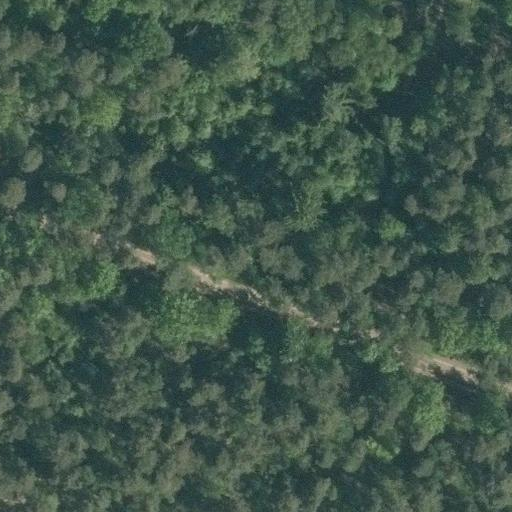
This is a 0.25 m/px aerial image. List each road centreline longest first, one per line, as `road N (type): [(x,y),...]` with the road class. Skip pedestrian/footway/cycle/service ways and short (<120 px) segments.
road 1 (track): [(511,394),(0,200)]
road 2 (track): [(511,272),(353,335)]
